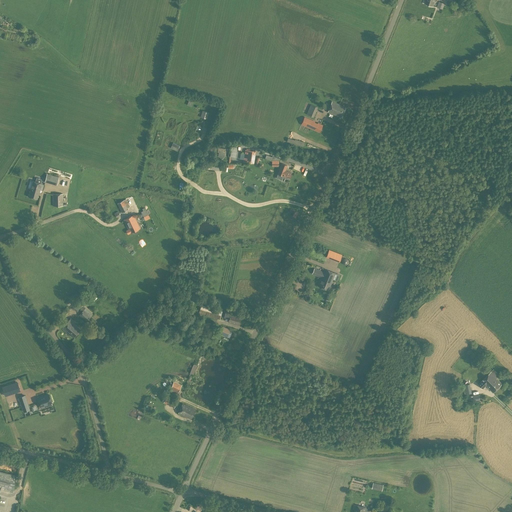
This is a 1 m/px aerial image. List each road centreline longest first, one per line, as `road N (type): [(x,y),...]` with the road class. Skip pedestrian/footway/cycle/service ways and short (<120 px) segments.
road 1 (unclassified): [(181,492),(402,0)]
road 2 (unclassified): [(0,255),(17,292),(79,370),(110,473)]
